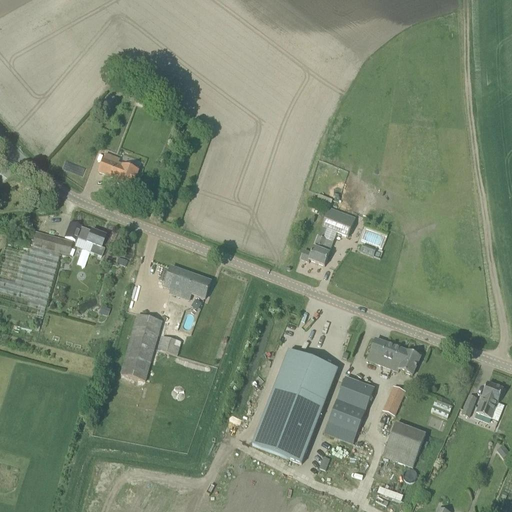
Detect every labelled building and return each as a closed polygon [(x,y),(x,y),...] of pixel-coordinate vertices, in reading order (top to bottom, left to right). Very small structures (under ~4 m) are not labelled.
[(136,178),(138,172),(118,165),(120,161),(105,155),(98,174),(117,181),(116,184),(132,190),(137,178),(136,178)] [(140,170),(142,162),(135,159),(132,167),(140,170)] [(318,238),(323,240),(327,231),(348,239),(355,220),(329,210),(318,238)] [(105,238),(101,237),(70,225),(64,239),(74,243),(76,240),(86,244),(83,252),(90,254),(97,257),(100,250),(105,238)] [(31,250),(68,259),(72,244),(35,235),(32,247),(31,250)] [(325,240),(323,240),(318,238),(314,250),(313,249),(311,255),(303,252),(300,261),(309,265),(310,262),(324,268),(329,256),(328,255),(333,244),(324,241),(325,240)] [(0,320),(85,344),(102,282),(105,269),(68,259),(31,250),(6,243),(0,266),(0,320)] [(360,254),(373,257),(374,251),(362,248),(360,254)] [(189,303),(189,302),(191,296),(205,301),(211,284),(171,270),(163,290),(170,293),(169,296),(189,303)] [(145,383),(154,351),(162,323),(138,316),(121,376),(145,383)] [(163,333),(158,352),(177,358),(182,339),(163,333)] [(398,374),(399,371),(412,377),(421,359),(407,353),(375,341),(368,362),(398,374)] [(252,448),(301,467),(338,372),(288,353),(252,448)] [(374,391),(345,380),(328,424),(357,435),(374,391)] [(498,405),(504,391),(487,385),(482,398),(476,415),(491,421),(497,404),(498,405)] [(404,397),(392,391),(382,413),(395,418),(404,397)] [(476,400),(470,397),(469,397),(461,416),(469,419),(476,400)] [(447,418),(451,406),(433,401),(430,414),(447,418)] [(417,459),(426,436),(396,425),(387,447),(417,459)] [(328,466),(321,464),(319,470),(325,472),(328,466)] [(380,488),(377,495),(399,503),(401,496),(380,488)]
